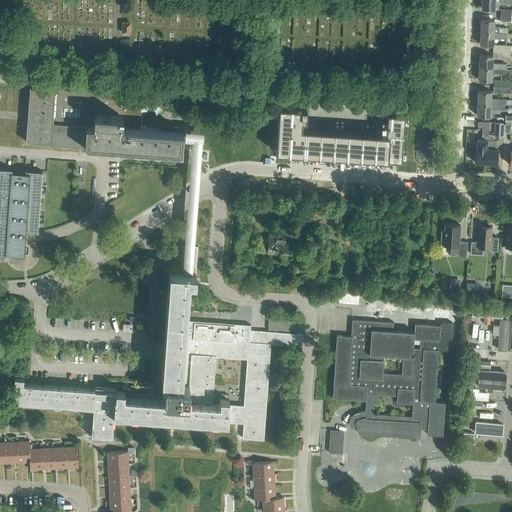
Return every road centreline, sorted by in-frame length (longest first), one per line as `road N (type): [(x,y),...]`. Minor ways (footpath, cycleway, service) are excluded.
road 1 (residential): [(302,511),(311,319),(295,299),(220,290),(221,178)]
road 2 (residential): [(221,178),(43,288),(0,291)]
road 3 (residential): [(455,184),(245,170),(221,178)]
road 4 (residential): [(455,184),(464,0)]
